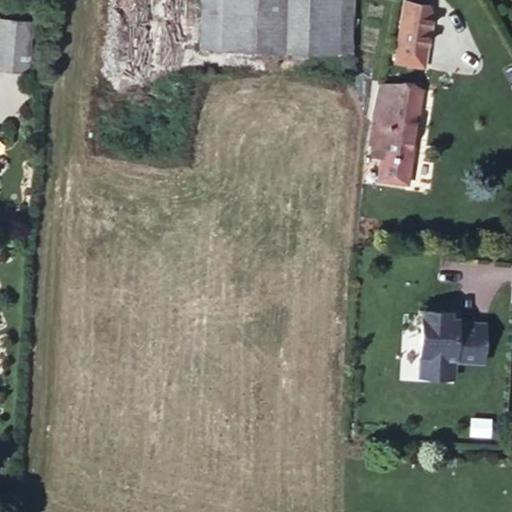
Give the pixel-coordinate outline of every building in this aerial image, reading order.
[(197,0),(195,41),(342,42),(343,0),(197,0)] [(401,0),(386,0),(386,12),(400,14),(401,0)] [(20,8),(0,8),(0,56),(17,57),(20,8)] [(407,59),(379,55),(364,172),(391,177),(407,59)] [(425,310),(406,309),(400,380),(435,382),(436,365),(464,368),(468,328),(440,326),(440,314),(424,314),(425,310)]
